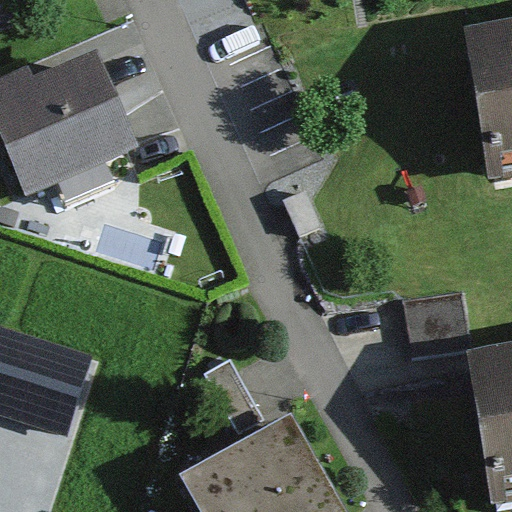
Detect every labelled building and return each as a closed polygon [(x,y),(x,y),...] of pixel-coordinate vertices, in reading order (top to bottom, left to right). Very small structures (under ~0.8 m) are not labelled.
[(96,49),(0,88),(0,132),(25,193),(137,147),(96,49)] [(511,55),(457,66),(480,188),(511,181),(511,55)] [(460,293),(405,301),(413,355),(468,347),(460,293)] [(0,416),(64,437),(90,357),(0,327),(0,416)] [(511,353),(472,360),(496,511),(511,508),(511,353)] [(346,511),(290,412),(181,473),(202,511),(346,511)]
